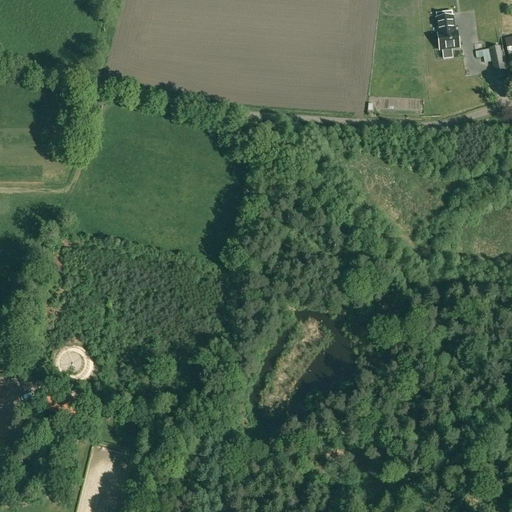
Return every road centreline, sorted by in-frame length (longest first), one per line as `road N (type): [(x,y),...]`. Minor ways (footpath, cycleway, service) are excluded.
road 1 (unclassified): [(0,61),(188,106),(426,123),(511,104)]
road 2 (track): [(94,84),(68,190),(0,189)]
